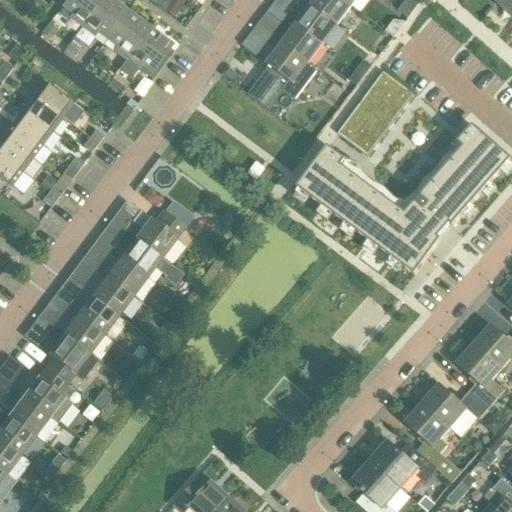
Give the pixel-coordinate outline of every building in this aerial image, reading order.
[(82,28),(103,0),(67,0),(62,8),(72,15),(70,19),(82,28)] [(107,41),(128,13),(110,0),(103,0),(82,28),(94,38),(97,34),(107,41)] [(343,0),(315,0),(311,6),(338,26),(352,7),(343,0)] [(511,17),(511,0),(499,0),(496,4),(511,17)] [(298,24),(297,25),(323,45),(338,26),(311,6),(298,24)] [(272,8),(267,15),(281,26),(287,19),(272,8)] [(126,62),(150,30),(128,13),(107,41),(117,48),(114,52),(126,62)] [(394,22),(385,33),(394,40),(405,24),(404,23),(394,22)] [(297,25),(282,44),(309,65),(323,45),(297,25)] [(258,27),(252,35),(253,35),(267,46),(272,38),(258,27)] [(170,51),(172,47),(150,30),(126,62),(119,71),(131,81),(137,73),(139,73),(145,78),(147,77),(153,81),(173,54),(170,51)] [(282,44),(266,66),(289,83),(282,92),(295,102),(318,72),(308,65),(309,65),(282,44)] [(0,73),(6,78),(13,70),(4,63),(0,68),(0,73)] [(364,63),(357,72),(364,78),(371,68),(364,63)] [(270,107),(288,83),(269,69),(248,96),(268,110),(270,107)] [(238,76),(229,70),(224,76),(233,83),(234,81),(238,76)] [(357,87),(364,78),(357,72),(350,81),(357,87)] [(384,73),(368,94),(399,117),(415,97),(384,73)] [(73,128),(83,114),(44,84),(34,98),(62,120),(73,128)] [(350,97),(335,86),(323,102),(337,114),(350,97)] [(368,94),(353,115),(384,138),(399,117),(368,94)] [(52,134),(62,120),(34,98),(24,112),(52,134)] [(42,147),(52,134),(24,112),(13,126),(42,147)] [(338,135),(337,135),(369,159),(384,138),(353,115),(338,135)] [(32,161),(42,147),(13,126),(3,139),(32,161)] [(328,148),(297,190),(299,191),(309,199),(322,208),(333,216),(345,226),(356,233),(369,243),(379,250),(392,260),(402,267),(415,277),(441,242),(439,240),(450,226),(453,228),(463,216),(472,207),(482,195),(491,185),(501,173),(510,163),(511,161),(473,128),(473,127),(458,145),(463,149),(457,156),(431,186),(420,199),(419,200),(414,205),(418,209),(415,212),(410,219),(407,216),(406,216),(381,197),(346,171),(342,168),(346,162),(328,148)] [(98,147),(104,138),(95,132),(89,140),(98,147)] [(0,157),(22,174),(32,161),(3,139),(0,143),(0,157)] [(91,155),(98,147),(89,140),(83,148),(91,155)] [(0,179),(11,188),(22,174),(0,157),(0,179)] [(77,174),(84,165),(75,159),(69,167),(77,174)] [(256,181),(265,170),(256,164),(248,175),(256,181)] [(71,182),(77,174),(69,167),(62,176),(71,182)] [(57,201),(64,192),(55,186),(48,194),(57,201)] [(51,209),(57,201),(48,194),(42,203),(51,209)] [(126,203),(120,210),(134,220),(132,223),(131,224),(132,224),(132,225),(142,232),(135,240),(162,260),(185,230),(164,214),(157,223),(155,225),(150,221),(140,213),(126,203)] [(111,223),(105,230),(108,233),(120,241),(126,234),(114,225),(111,223)] [(135,240),(121,259),(148,279),(154,271),(164,278),(172,268),(162,261),(162,260),(135,240)] [(96,242),(91,249),(94,252),(106,260),(111,253),(100,244),(96,242)] [(121,259),(107,278),(133,299),(148,279),(121,259)] [(82,261),(76,269),(80,271),(91,280),(96,273),(97,272),(85,264),(82,261)] [(106,279),(92,298),(119,318),(133,299),(107,278),(106,279)] [(67,280),(62,288),(65,290),(77,299),(82,291),(71,283),(67,280)] [(92,298),(78,317),(104,337),(119,318),(92,298)] [(53,299),(47,307),(51,309),(62,318),(68,310),(56,302),(53,299)] [(78,317),(63,336),(90,356),(104,337),(78,317)] [(39,319),(33,326),(36,328),(48,337),(53,330),(42,321),(39,319)] [(491,327),(475,345),(503,370),(511,360),(511,345),(494,330),(491,327)] [(53,360),(46,368),(68,385),(74,377),(82,383),(98,363),(89,357),(90,356),(63,336),(48,357),(53,360)] [(475,345),(457,366),(478,384),(470,393),(490,410),(497,402),(505,393),(493,382),(503,370),(475,345)] [(9,358),(3,365),(18,376),(24,369),(9,358)] [(37,381),(24,398),(50,418),(50,420),(58,426),(73,406),(68,402),(65,400),(60,396),(67,387),(68,385),(46,368),(38,380),(37,379),(36,380),(37,381)] [(0,382),(0,394),(3,396),(6,393),(8,389),(0,382)] [(490,410),(470,393),(460,405),(439,386),(423,404),(451,429),(467,411),(479,422),(490,410)] [(9,417),(36,438),(50,420),(50,418),(24,398),(9,417)] [(423,404),(405,425),(426,443),(426,444),(418,453),(438,471),(437,471),(453,485),(462,474),(441,455),(448,447),(441,441),(451,429),(423,404)] [(0,440),(22,457),(36,438),(9,417),(8,419),(0,412),(0,440)] [(0,470),(9,477),(17,483),(30,465),(21,458),(22,457),(0,440),(0,470)] [(438,471),(419,453),(409,445),(401,454),(389,443),(371,463),(402,491),(414,476),(425,485),(437,471),(438,471)] [(489,468),(498,458),(490,451),(482,462),(489,468)] [(371,463),(353,484),(365,495),(357,504),(365,511),(394,511),(388,507),(402,491),(371,463)] [(0,505),(17,483),(9,477),(0,470),(0,505)] [(469,476),(464,481),(456,491),(464,497),(477,483),(469,476)] [(213,482),(210,486),(201,479),(176,509),(179,511),(188,511),(191,510),(193,511),(220,511),(232,499),(213,482)] [(491,506),(485,511),(511,511),(511,489),(502,481),(492,492),(496,495),(489,504),(490,506),(491,506)] [(455,508),(464,497),(456,491),(447,501),(455,508)] [(244,511),(231,500),(220,511),(244,511)]
